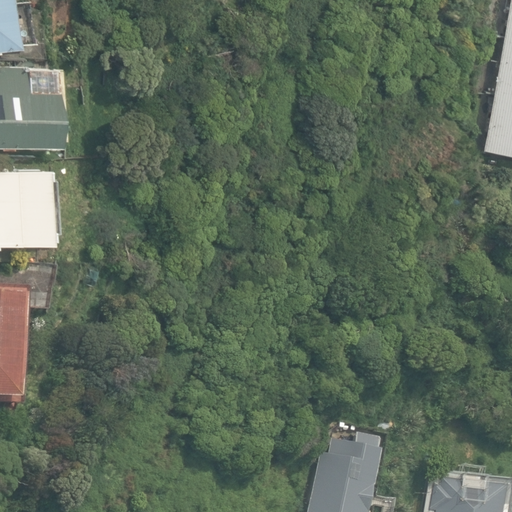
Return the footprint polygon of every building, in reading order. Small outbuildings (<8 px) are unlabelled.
[(0,0),(0,44),(14,43),(13,38),(37,35),(34,8),(25,9),(23,0),(0,0)] [(511,153),(511,0),(505,0),(479,148),(511,153)] [(0,145),(8,145),(8,142),(52,141),(54,114),(50,87),(49,64),(0,64),(0,145)] [(0,241),(45,240),(42,166),(0,167),(0,241)] [(81,280),(91,284),(96,272),(87,268),(81,280)] [(0,399),(12,400),(20,296),(0,294),(0,399)] [(315,455),(302,511),(363,511),(376,450),(373,449),(375,440),(350,434),(348,445),(326,440),(323,457),(315,455)] [(431,511),(493,511),(497,489),(437,479),(436,487),(430,485),(426,511),(431,511)]
